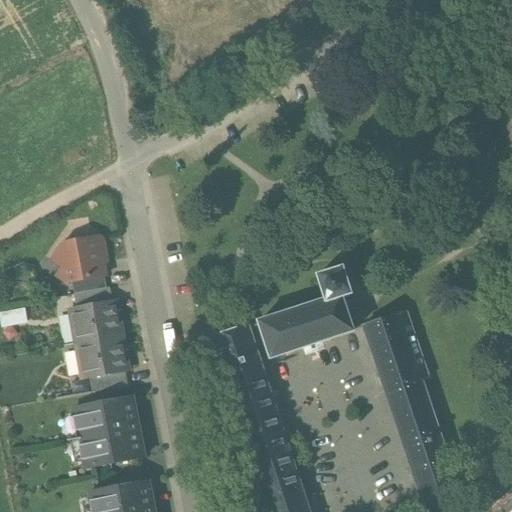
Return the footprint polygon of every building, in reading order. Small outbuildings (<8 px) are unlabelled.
[(71,243),(66,241),(51,262),(62,270),(56,278),(67,285),(72,284),(104,278),(106,278),(104,268),(97,263),(105,252),(103,241),(95,235),(91,240),(71,243)] [(270,360),(353,333),(345,308),(343,299),(351,297),(342,269),(317,277),(325,302),(259,323),(270,360)] [(104,278),(72,284),(75,296),(106,290),(104,278)] [(74,296),(77,311),(113,304),(110,289),(106,290),(75,296),(74,296)] [(71,312),(78,346),(120,338),(114,304),(113,304),(77,311),(71,312)] [(363,329),(424,511),(465,511),(421,382),(428,380),(406,314),(363,329)] [(308,511),(252,344),(248,327),(209,339),(266,511),(308,511)] [(126,373),(120,338),(78,346),(84,380),(90,379),(125,373),(126,373)] [(125,373),(90,379),(92,394),(128,388),(125,373)] [(132,399),(73,410),(85,471),(144,460),(132,399)] [(154,511),(149,483),(89,495),(92,511),(154,511)]
